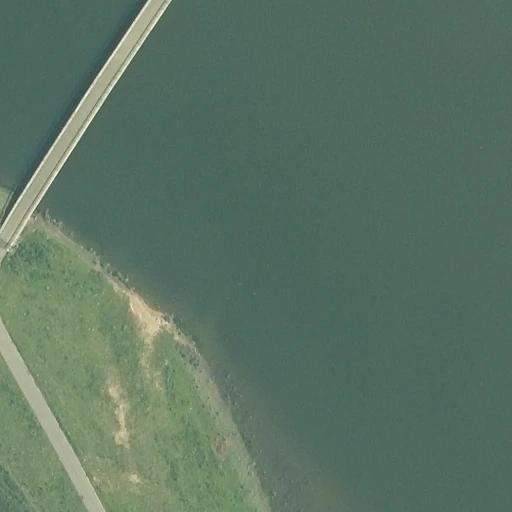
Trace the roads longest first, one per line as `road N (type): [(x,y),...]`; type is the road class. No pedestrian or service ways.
road 1 (unclassified): [(162,0),(0,245)]
road 2 (unclassified): [(0,334),(96,511)]
